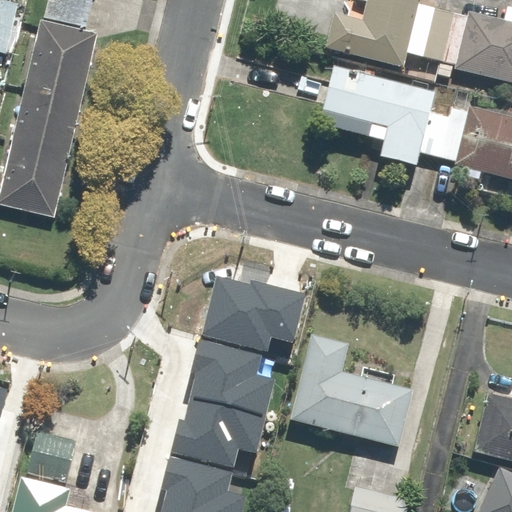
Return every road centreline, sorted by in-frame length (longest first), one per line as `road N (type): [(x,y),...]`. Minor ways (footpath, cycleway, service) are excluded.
road 1 (residential): [(154,183),(511,271)]
road 2 (residential): [(0,321),(44,331),(78,327),(107,307),(127,278),(154,183)]
road 3 (residential): [(154,183),(200,0)]
